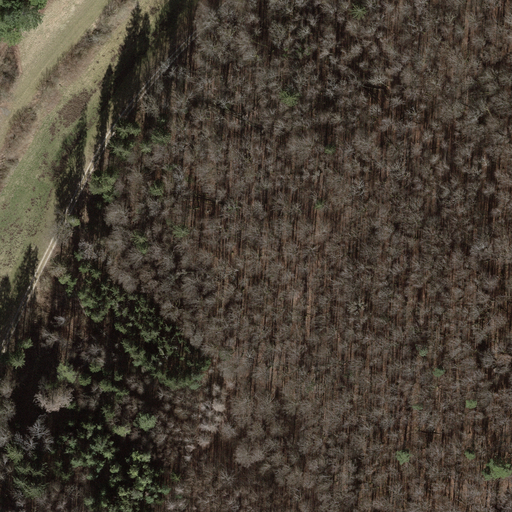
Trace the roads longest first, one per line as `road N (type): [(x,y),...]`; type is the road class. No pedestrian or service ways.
road 1 (track): [(159,511),(241,394),(317,261),(461,89),(511,46)]
road 2 (track): [(0,343),(108,134),(232,0)]
